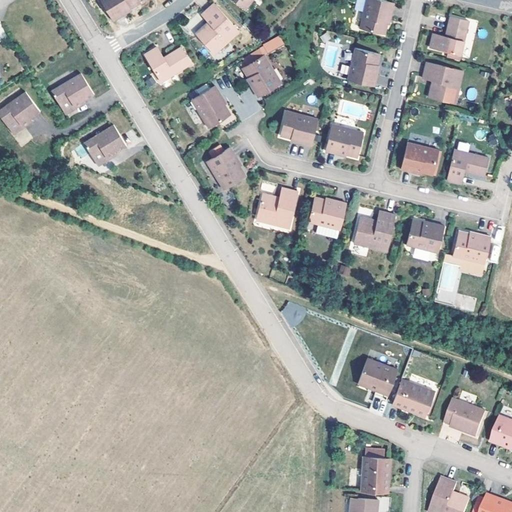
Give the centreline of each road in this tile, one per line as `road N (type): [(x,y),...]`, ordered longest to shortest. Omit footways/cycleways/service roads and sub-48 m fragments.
road 1 (residential): [(419,445),(317,399),(102,51)]
road 2 (track): [(230,260),(199,260),(0,186)]
road 3 (residential): [(375,185),(418,0)]
road 4 (residential): [(375,185),(496,212),(511,162)]
road 5 (residential): [(248,127),(271,159),(375,185)]
